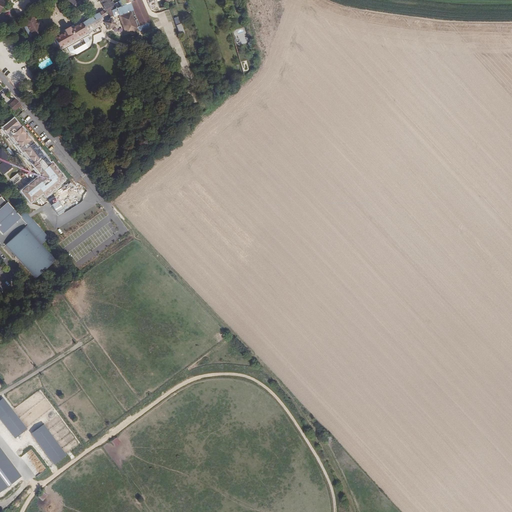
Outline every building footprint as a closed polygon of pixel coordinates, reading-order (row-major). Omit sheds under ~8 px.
[(64,0),(67,4),(71,11),(77,8),(74,3),(75,2),(73,0),(64,0)] [(113,4),(110,0),(99,0),(100,1),(105,10),(108,12),(116,8),(119,7),(116,2),(113,4)] [(110,15),(111,17),(114,16),(114,17),(119,15),(128,33),(140,28),(139,26),(142,25),(143,28),(143,29),(144,31),(151,29),(148,22),(152,21),(142,0),(135,0),(132,2),(130,3),(119,7),(116,8),(117,11),(110,15)] [(98,14),(103,20),(108,17),(104,10),(98,14)] [(98,14),(98,13),(94,15),(101,24),(104,22),(103,21),(103,20),(98,14)] [(32,14),(23,19),(25,22),(34,37),(35,40),(44,35),(39,27),(41,25),(39,22),(37,23),(32,14)] [(101,24),(94,15),(92,16),(82,23),(54,39),(59,47),(58,48),(60,52),(77,42),(82,39),(88,36),(85,33),(93,28),(99,25),(101,24)] [(108,17),(103,20),(103,21),(104,22),(109,29),(116,24),(111,17),(110,15),(108,17)] [(34,37),(25,22),(23,24),(22,27),(29,38),(31,38),(34,37)] [(53,51),(49,43),(43,46),(47,54),(53,51)] [(76,49),(68,53),(70,57),(78,54),(76,49)] [(16,99),(9,105),(14,111),(21,104),(16,99)] [(0,149),(0,169),(4,174),(13,167),(6,159),(8,157),(1,148),(0,149)] [(19,216),(7,202),(1,208),(0,206),(0,232),(2,234),(21,217),(19,216)] [(22,213),(19,216),(21,217),(2,234),(0,235),(0,243),(13,258),(15,256),(35,278),(54,261),(40,245),(48,238),(34,223),(32,224),(22,213)] [(27,429),(3,398),(0,400),(0,418),(15,438),(27,429)] [(66,456),(44,424),(31,433),(53,465),(66,456)] [(120,443),(116,437),(110,441),(114,447),(120,443)] [(0,475),(6,484),(18,475),(0,450),(0,475)] [(47,496),(43,491),(37,497),(42,501),(47,496)]
